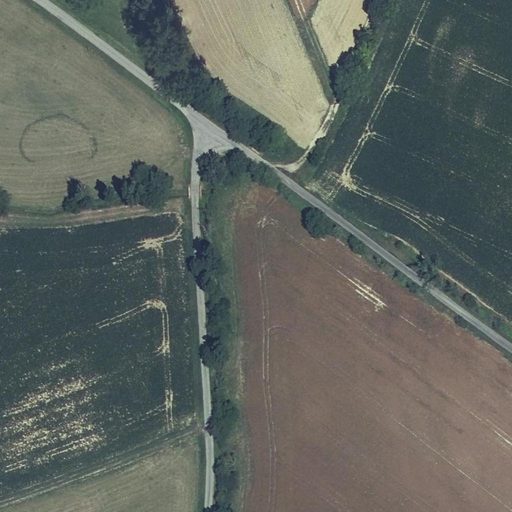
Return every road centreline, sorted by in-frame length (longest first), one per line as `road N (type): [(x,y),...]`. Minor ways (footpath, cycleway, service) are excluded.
road 1 (unclassified): [(217,131),(196,166),(210,511)]
road 2 (unclassified): [(217,131),(511,348)]
road 3 (unclassified): [(40,0),(217,131)]
road 4 (track): [(284,178),(323,134),(385,0)]
